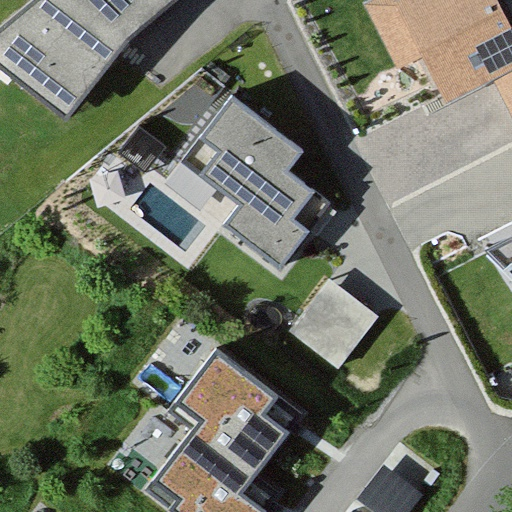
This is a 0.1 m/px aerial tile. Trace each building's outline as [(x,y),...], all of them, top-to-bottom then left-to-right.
[(188,0),(47,0),(0,37),(0,60),(76,127),(131,54),(192,4),(188,0)] [(511,42),(493,0),(406,0),(405,1),(456,107),(493,94),(511,127),(511,42)] [(299,148),(229,96),(178,163),(237,207),(222,227),(278,268),(328,202),(283,169),(299,148)] [(511,243),(495,251),(511,269),(511,243)] [(370,307),(331,276),(291,326),(329,357),(370,307)] [(303,415),(221,351),(183,398),(205,415),(148,486),(180,511),(265,511),(271,505),(247,486),(303,415)]
